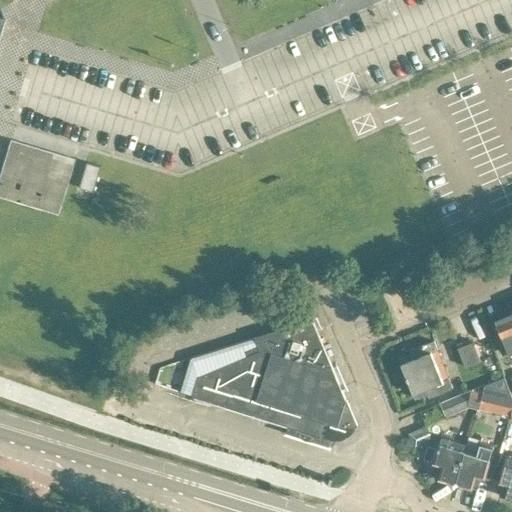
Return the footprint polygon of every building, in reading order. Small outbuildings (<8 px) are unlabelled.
[(78,187),(92,192),(99,166),(86,162),(78,187)] [(511,314),(496,321),(510,355),(511,353),(511,314)] [(358,425),(313,320),(313,319),(256,336),(261,349),(200,376),(194,396),(331,440),(334,440),(337,440),(340,440),(342,439),(344,438),(347,437),(349,436),(351,434),(353,432),(355,430),(356,427),(358,425)] [(400,359),(408,378),(439,366),(433,352),(437,350),(434,341),(411,350),(412,354),(400,359)] [(466,366),(481,360),(474,342),(459,348),(466,366)] [(439,366),(408,378),(416,398),(428,393),(430,397),(454,387),(451,378),(444,381),(439,366)] [(480,407),(511,414),(511,410),(511,398),(504,378),(485,385),(484,392),(480,407)] [(470,404),(480,407),(484,392),(473,390),(441,403),(446,414),(470,404)] [(435,476),(456,482),(465,451),(466,445),(442,438),(435,462),(439,463),(435,476)] [(465,451),(456,482),(477,489),(481,476),(485,477),(494,445),(481,442),(478,454),(465,451)] [(500,495),(511,498),(511,457),(507,456),(500,482),(504,483),(500,495)]
